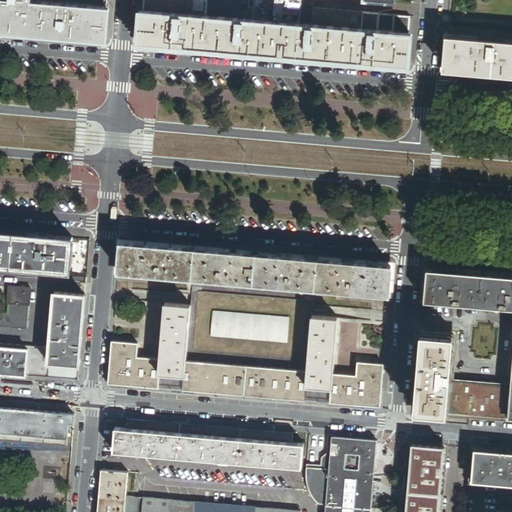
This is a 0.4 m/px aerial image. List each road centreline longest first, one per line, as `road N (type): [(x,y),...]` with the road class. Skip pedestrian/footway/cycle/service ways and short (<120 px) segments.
road 1 (residential): [(397,424),(93,396)]
road 2 (tertiary): [(420,149),(116,121)]
road 3 (tertiary): [(113,159),(416,184)]
road 4 (residential): [(416,184),(397,424)]
road 5 (residential): [(113,159),(93,396)]
road 6 (residential): [(432,0),(420,149)]
road 7 (residential): [(125,0),(116,121)]
